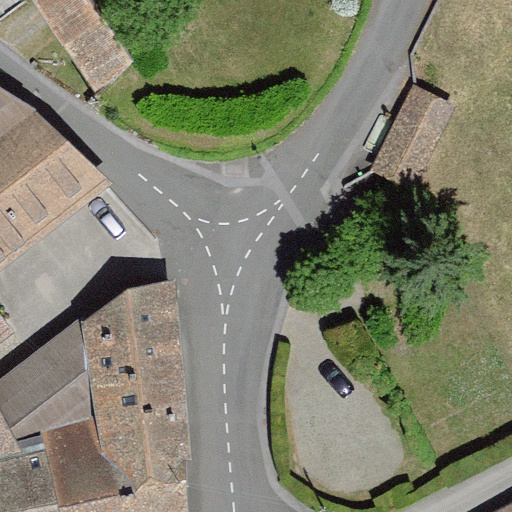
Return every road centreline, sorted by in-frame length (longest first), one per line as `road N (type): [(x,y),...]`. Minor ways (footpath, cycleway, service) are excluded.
road 1 (residential): [(402,0),(286,199),(237,245),(223,301),(239,511)]
road 2 (track): [(237,245),(0,63)]
